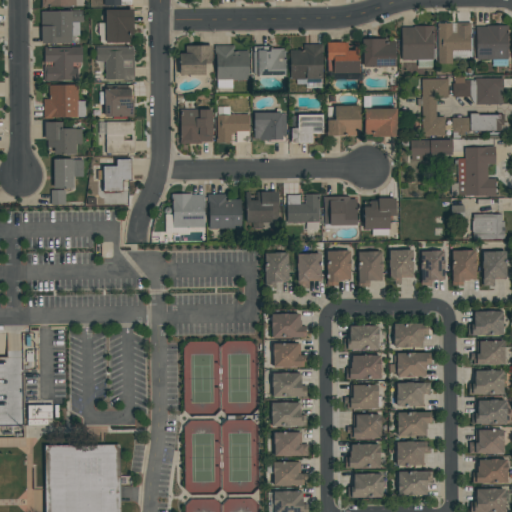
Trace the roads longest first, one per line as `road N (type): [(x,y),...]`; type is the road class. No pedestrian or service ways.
road 1 (tertiary): [(160,24),(343,20),(413,0)]
road 2 (residential): [(160,24),(161,154),(137,241)]
road 3 (residential): [(159,172),(368,170)]
road 4 (residential): [(445,310),(448,511)]
road 5 (residential): [(328,511),(329,312)]
road 6 (residential): [(20,0),(19,182)]
